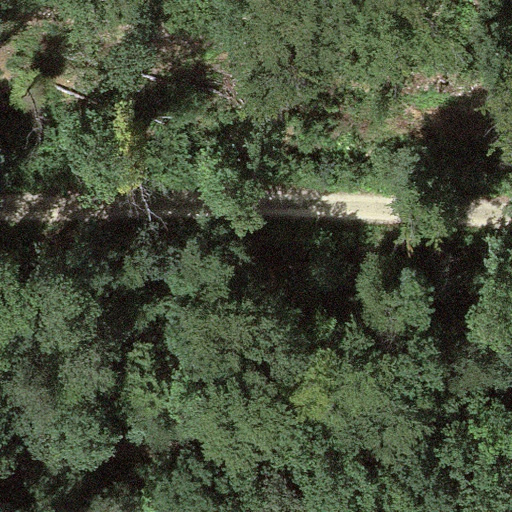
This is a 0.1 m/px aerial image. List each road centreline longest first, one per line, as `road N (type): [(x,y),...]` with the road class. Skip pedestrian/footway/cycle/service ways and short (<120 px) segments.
road 1 (track): [(0,470),(123,439),(511,372)]
road 2 (track): [(511,212),(182,196),(0,198)]
